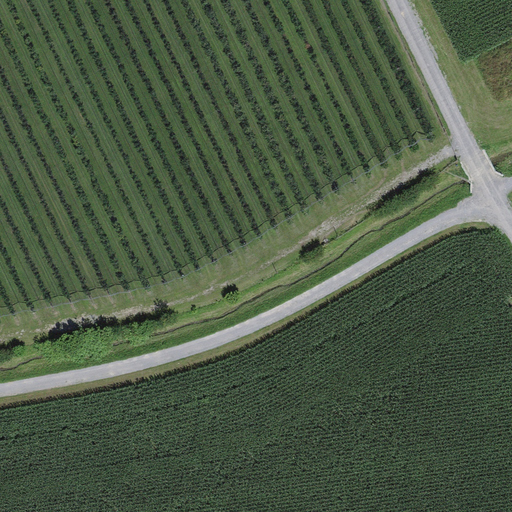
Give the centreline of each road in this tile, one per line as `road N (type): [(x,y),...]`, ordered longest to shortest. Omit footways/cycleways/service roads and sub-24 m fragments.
road 1 (track): [(511,188),(281,314),(197,349),(0,390)]
road 2 (track): [(511,218),(402,0)]
